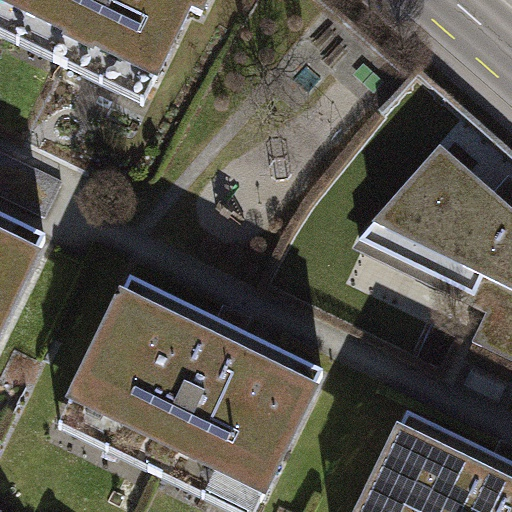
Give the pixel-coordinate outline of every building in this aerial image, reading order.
[(0,0),(0,46),(67,79),(153,120),(210,0),(0,0)] [(486,327),(473,356),(511,374),(511,189),(510,187),(495,202),(444,152),(352,262),(486,327)] [(0,203),(0,373),(66,235),(0,203)] [(231,331),(127,280),(54,429),(225,511),(261,511),(328,377),(231,331)] [(404,419),(359,511),(511,511),(511,471),(508,469),(404,419)]
